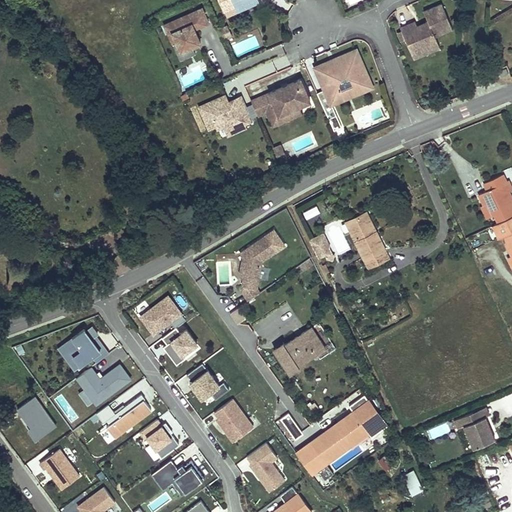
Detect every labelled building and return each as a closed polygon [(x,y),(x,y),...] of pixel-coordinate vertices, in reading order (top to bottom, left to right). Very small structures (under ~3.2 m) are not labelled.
[(257,0),(217,0),(224,13),(235,8),(237,13),(259,3),(257,0)] [(416,22),(401,29),(415,60),(426,55),(423,49),(439,42),(436,36),(453,28),(441,3),(424,12),(428,21),(430,25),(419,30),(418,26),(416,22)] [(193,30),(207,24),(200,9),(163,27),(172,46),(176,45),(180,54),(191,49),(200,45),(195,34),(193,35),(191,31),(193,30)] [(428,21),(418,26),(419,30),(430,25),(428,21)] [(229,32),(223,35),(226,41),(232,37),(229,32)] [(439,42),(423,49),(426,55),(441,48),(439,42)] [(172,46),(180,62),(195,55),(191,49),(180,54),(176,45),(172,46)] [(372,83),(357,51),(342,58),(342,59),(316,71),(326,93),(319,96),(336,132),(344,128),(333,105),(358,94),(356,90),(372,83)] [(316,71),(342,59),(342,58),(316,70),(316,71)] [(507,69),(497,72),(499,77),(509,73),(507,69)] [(184,88),(202,80),(198,70),(180,77),(184,88)] [(308,103),(313,100),(303,78),(289,84),(290,87),(286,89),(285,87),(271,93),(273,98),(265,102),(270,112),(279,108),(282,115),(308,103)] [(358,94),(374,87),(372,83),(356,90),(358,94)] [(271,93),(254,102),(261,117),(270,112),(265,102),(273,98),(271,93)] [(253,121),(241,97),(233,101),(235,106),(231,108),(228,103),(225,97),(199,109),(210,131),(217,128),(218,131),(219,131),(222,136),(227,134),(225,128),(235,123),(237,129),(246,125),(253,121)] [(279,108),(270,112),(277,126),(311,110),(308,103),(282,115),(279,108)] [(229,137),(247,128),(246,125),(237,129),(235,123),(225,128),(227,134),(229,137)] [(281,145),(273,148),(278,158),(286,155),(281,145)] [(511,216),(511,202),(511,200),(511,198),(509,192),(511,189),(508,180),(505,181),(502,174),(483,183),(487,190),(479,194),(484,205),(487,203),(493,215),(496,214),(499,222),(511,216)] [(493,215),(487,203),(484,205),(480,206),(486,219),(493,215)] [(320,214),(316,208),(304,214),(307,221),(320,214)] [(376,232),(367,212),(363,214),(371,230),(369,231),(370,235),(376,232)] [(385,249),(376,232),(370,235),(369,231),(371,230),(363,214),(347,222),(369,267),(385,259),(381,251),(385,249)] [(505,234),(511,231),(511,216),(499,222),(493,225),(499,237),(505,234)] [(257,288),(261,266),(259,263),(285,246),(274,230),(240,253),(243,256),(248,265),(246,267),(243,279),(242,285),(244,286),(243,292),(248,301),(260,292),(257,288)] [(325,255),(328,245),(326,244),(325,242),(326,241),(323,234),(312,239),(311,241),(311,243),(319,258),(325,255)] [(334,256),(328,245),(325,255),(327,259),(332,260),(334,256)] [(246,267),(248,265),(243,256),(239,273),(243,279),(246,267)] [(186,320),(168,296),(141,316),(154,333),(170,321),(175,328),(176,327),(186,320)] [(133,309),(137,314),(148,307),(144,302),(133,309)] [(238,307),(230,313),(237,322),(245,316),(238,307)] [(298,365),(325,347),(311,326),(284,344),(283,342),(274,349),(290,373),(300,367),(298,365)] [(74,356),(80,365),(93,356),(104,347),(98,339),(91,345),(88,341),(97,334),(92,327),(86,331),(84,329),(59,348),(68,360),(74,356)] [(182,355),(197,344),(186,329),(181,333),(176,327),(175,328),(162,337),(167,344),(163,347),(176,364),(185,358),(182,355)] [(104,347),(93,356),(97,362),(109,353),(104,347)] [(202,362),(186,374),(192,381),(196,387),(194,388),(201,398),(210,392),(215,399),(229,389),(223,381),(219,385),(202,362)] [(93,369),(77,381),(84,390),(79,394),(88,406),(93,403),(96,406),(132,380),(120,364),(103,376),(100,378),(96,373),(93,369)] [(109,404),(97,413),(104,422),(107,420),(110,424),(106,426),(114,437),(151,409),(144,399),(145,398),(142,394),(115,413),(109,404)] [(384,421),(368,399),(364,394),(349,405),(352,410),(355,415),(352,417),(351,416),(338,425),(337,423),(310,443),(311,444),(297,454),(312,474),(318,470),(325,479),(334,473),(327,464),(326,462),(352,443),(348,438),(361,429),(362,431),(365,428),(369,433),(372,436),(387,425),(384,421)] [(35,397),(18,409),(32,429),(28,432),(35,442),(57,427),(35,397)] [(253,426),(232,398),(214,412),(219,418),(217,419),(226,431),(228,430),(235,440),(253,426)] [(385,420),(369,398),(368,399),(384,421),(385,420)] [(489,415),(486,406),(473,411),(477,420),(485,416),(489,415)] [(338,425),(351,416),(352,417),(355,415),(352,410),(310,441),(310,443),(337,423),(338,425)] [(495,439),(485,416),(477,420),(473,411),(454,419),(458,428),(464,425),(473,448),(495,439)] [(302,431),(289,412),(280,418),(294,437),(302,431)] [(157,418),(140,431),(145,438),(147,436),(161,456),(179,443),(170,431),(168,433),(164,428),(166,426),(164,423),(162,425),(157,418)] [(327,464),(369,433),(365,428),(362,431),(361,429),(348,438),(352,443),(326,462),(327,464)] [(285,480),(271,461),(277,456),(266,442),(247,456),(252,462),(250,463),(270,491),(285,480)] [(79,475),(59,448),(39,462),(44,468),(46,467),(62,488),(79,475)] [(171,459),(151,474),(163,490),(172,483),(181,495),(204,478),(191,460),(184,465),(182,463),(177,467),(171,459)] [(422,489),(413,471),(404,476),(412,494),(422,489)] [(285,503),(272,511),(311,511),(292,486),(280,495),(285,503)] [(104,511),(103,510),(115,501),(104,487),(78,506),(82,511),(104,511)] [(209,511),(201,500),(184,511),(209,511)]
